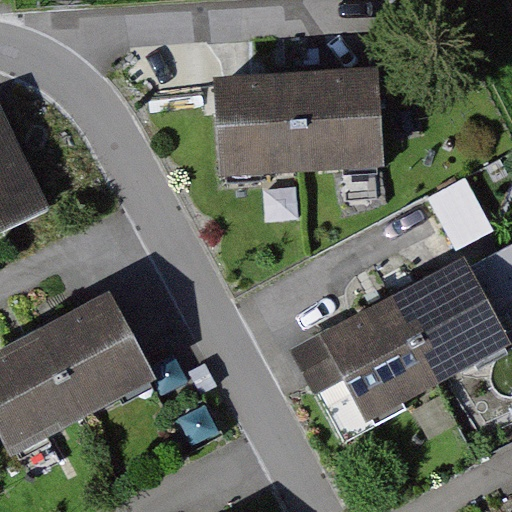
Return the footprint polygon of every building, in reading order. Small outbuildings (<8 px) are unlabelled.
[(400,164),(394,69),(311,75),(317,170),(400,164)] [(317,170),(311,75),(228,81),(234,176),(317,170)] [(0,241),(60,212),(9,105),(0,109),(0,241)] [(450,243),(490,233),(475,180),(435,190),(450,243)] [(511,354),(511,314),(483,262),(411,302),(458,385),(511,354)] [(129,295),(58,333),(101,415),(173,377),(129,295)] [(458,385),(411,302),(340,342),(386,425),(458,385)] [(58,333),(0,363),(0,396),(30,453),(101,415),(58,333)]
